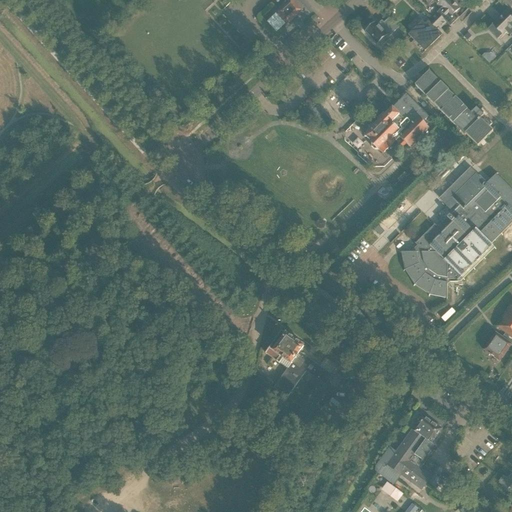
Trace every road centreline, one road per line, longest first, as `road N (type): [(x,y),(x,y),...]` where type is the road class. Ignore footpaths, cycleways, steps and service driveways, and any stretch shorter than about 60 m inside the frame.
road 1 (tertiary): [(511,413),(176,166)]
road 2 (tertiary): [(176,166),(357,0)]
road 3 (tertiary): [(176,166),(22,0)]
road 4 (track): [(0,326),(105,231)]
road 5 (unknown): [(152,240),(219,310),(261,321)]
